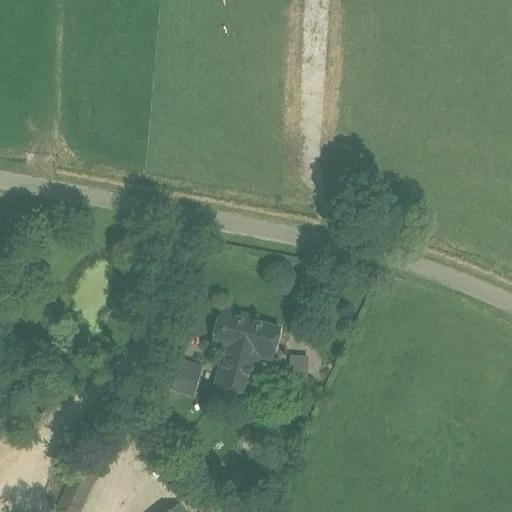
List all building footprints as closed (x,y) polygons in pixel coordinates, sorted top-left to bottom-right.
[(336,203),(334,156),(312,157),(314,204),(336,203)] [(272,361),(281,329),(251,321),(252,317),(222,309),(212,345),(225,348),(215,387),(249,396),(259,357),(272,361)] [(199,381),(166,373),(162,388),(195,397),(199,381)] [(256,417),(252,437),(253,437),(261,439),(272,442),(276,422),(256,417)] [(59,508),(68,511),(80,511),(96,478),(76,469),(59,508)] [(184,482),(170,487),(174,498),(188,493),(184,482)]
